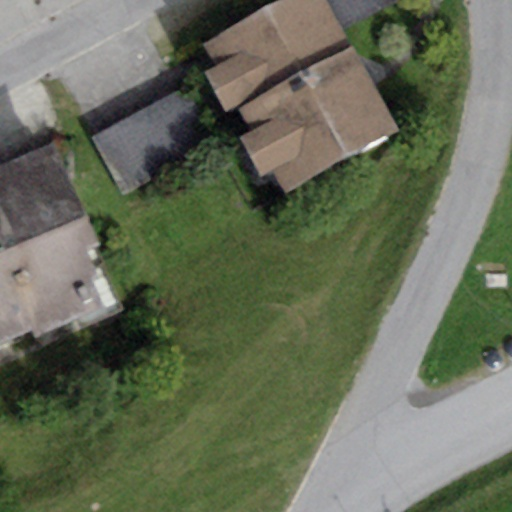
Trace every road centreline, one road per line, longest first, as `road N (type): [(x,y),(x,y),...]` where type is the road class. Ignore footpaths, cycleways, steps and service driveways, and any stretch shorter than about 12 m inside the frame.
road 1 (residential): [(355,504),(386,393),(477,181),(498,63),(495,0)]
road 2 (unclassified): [(355,504),(511,428)]
road 3 (residential): [(151,0),(0,73)]
